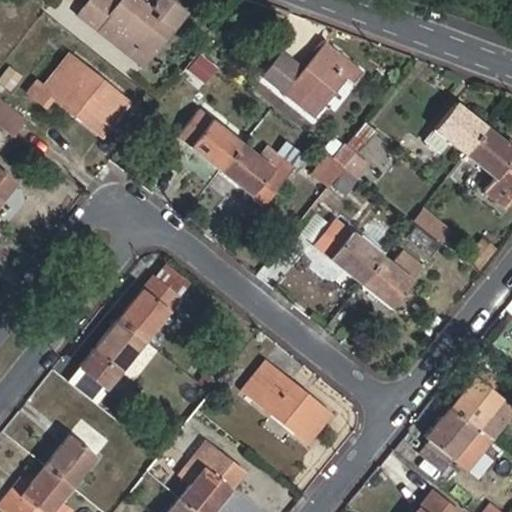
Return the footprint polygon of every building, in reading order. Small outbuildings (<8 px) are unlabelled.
[(89,0),(79,12),(131,54),(157,22),(170,32),(184,14),(165,0),(123,0),(121,4),(116,0),(89,0)] [(157,22),(131,54),(144,65),(170,32),(157,22)] [(263,77),(313,118),(345,78),(352,84),(361,72),(325,42),(304,68),(284,52),(263,77)] [(43,87),(58,99),(99,132),(124,102),(74,62),(73,63),(66,58),(43,87)] [(433,85),(407,73),(401,85),(428,97),(433,85)] [(48,112),(58,99),(43,87),(40,84),(29,97),(48,112)] [(0,127),(14,138),(26,123),(0,102),(0,127)] [(464,154),(486,126),(456,102),(434,129),(464,154)] [(176,136),(220,172),(243,145),(198,109),(176,136)] [(511,198),(511,147),(486,126),(464,154),(495,179),(486,190),(506,206),(511,198)] [(243,145),(220,172),(263,207),(294,166),(279,154),(269,166),(243,145)] [(334,161),(342,168),(343,168),(354,153),(346,146),(334,161)] [(279,154),(294,166),(300,159),(285,147),(279,154)] [(312,174),(327,186),(342,168),(334,161),(327,155),(312,174)] [(0,203),(13,187),(0,176),(0,203)] [(345,196),(352,187),(339,177),(332,186),(345,196)] [(425,207),(415,219),(444,242),(454,230),(425,207)] [(312,246),(360,284),(382,257),(334,219),(312,246)] [(430,259),(440,246),(410,222),(399,235),(430,259)] [(482,243),(467,262),(478,271),(493,252),(482,243)] [(382,257),(360,284),(392,310),(413,282),(412,281),(420,270),(400,254),(392,265),(382,257)] [(166,265),(155,278),(179,298),(190,284),(166,265)] [(117,319),(145,342),(181,299),(179,298),(155,278),(152,276),(117,319)] [(105,391),(145,342),(117,319),(77,368),(105,391)] [(239,391),(307,446),(333,415),(265,360),(239,391)] [(474,376),(450,407),(491,440),(493,441),(506,426),(491,414),(502,400),(485,385),(491,378),(480,369),(474,376)] [(511,417),(511,408),(502,400),(491,414),(506,426),(511,417)] [(491,440),(450,407),(424,438),(426,439),(452,460),(467,472),(478,458),(491,440)] [(68,435),(43,465),(72,487),(95,458),(68,435)] [(452,460),(426,439),(417,451),(443,472),(452,460)] [(179,498),(195,511),(211,511),(245,471),(206,441),(183,470),(194,478),(179,498)] [(51,511),(72,487),(43,465),(28,484),(18,497),(9,489),(0,500),(0,508),(4,511),(51,511)] [(18,497),(28,484),(19,476),(9,489),(18,497)] [(195,511),(179,498),(167,511),(195,511)]
